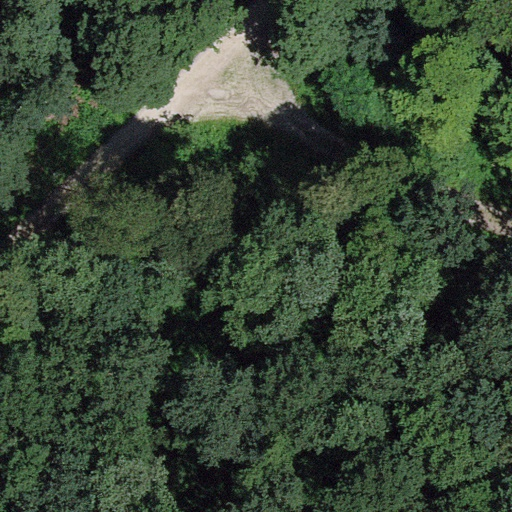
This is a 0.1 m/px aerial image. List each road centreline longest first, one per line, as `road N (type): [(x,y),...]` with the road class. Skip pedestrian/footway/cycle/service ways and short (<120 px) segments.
road 1 (track): [(0,261),(284,0)]
road 2 (track): [(511,219),(189,91)]
